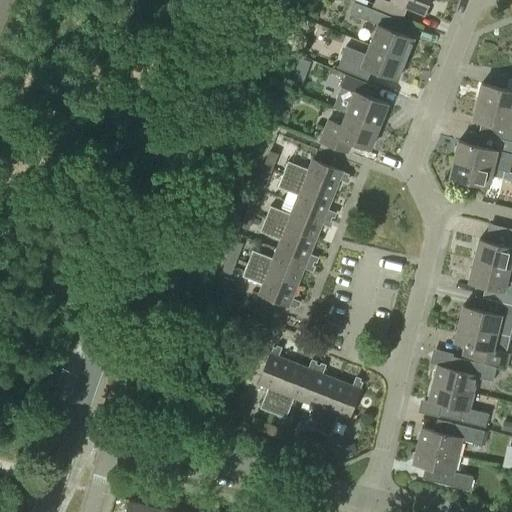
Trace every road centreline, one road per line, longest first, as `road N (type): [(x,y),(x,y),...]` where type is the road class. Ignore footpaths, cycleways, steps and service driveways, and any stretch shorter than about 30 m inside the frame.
road 1 (tertiary): [(53,483),(171,146),(232,0)]
road 2 (residential): [(93,511),(105,465),(125,444),(375,499)]
road 3 (residential): [(375,499),(439,234),(428,202)]
road 4 (residential): [(428,202),(415,170),(470,16),(485,0)]
